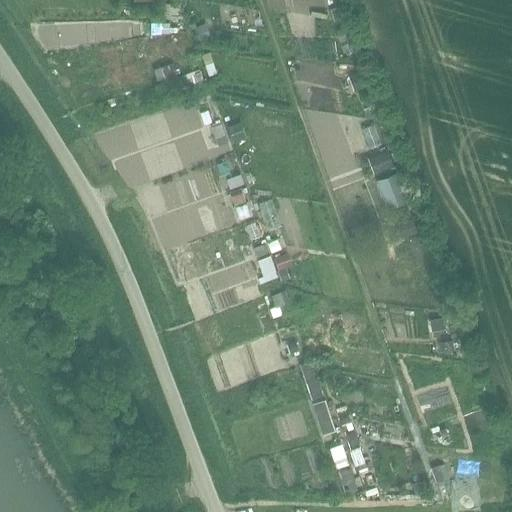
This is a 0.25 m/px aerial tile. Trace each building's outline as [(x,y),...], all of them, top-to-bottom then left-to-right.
[(169,23),(151,23),(151,34),(161,34),(169,33),(169,23)] [(206,23),(194,28),(199,41),(211,37),(206,23)] [(173,63),(154,70),(158,82),(165,79),(176,75),(177,75),(173,63)] [(363,71),(352,75),(357,90),(368,86),(363,71)] [(181,90),(181,89),(177,77),(176,75),(165,79),(170,94),(181,90)] [(241,122),(228,126),(234,143),(247,138),(241,122)] [(222,124),(212,127),(219,146),(229,143),(222,124)] [(388,151),(370,158),(374,169),(375,173),(393,166),(388,151)] [(242,174),(226,179),(230,190),(245,184),(242,174)] [(377,181),(388,210),(407,203),(396,174),(377,181)] [(411,219),(399,223),(404,237),(417,232),(417,231),(412,218),(411,219)] [(288,253),(274,258),(278,269),(292,264),(288,253)] [(259,260),(258,260),(264,276),(276,271),(271,256),(259,260)] [(279,270),(278,270),(281,280),(290,277),(286,268),(279,270)] [(276,272),(259,279),(259,280),(260,283),(277,277),(276,272)] [(273,295),(272,295),(276,307),(290,302),(286,291),(273,295)] [(443,318),(431,320),(432,331),(443,330),(444,329),(443,318)] [(316,331),(304,335),(312,358),(324,354),(316,331)] [(453,340),(439,343),(439,344),(440,352),(454,349),(453,340)] [(288,344),(287,344),(290,353),(299,350),(296,341),(288,344)] [(300,365),(311,399),(312,399),(324,395),(312,361),(300,365)] [(325,400),(313,404),(323,435),(335,431),(325,400)] [(348,417),(340,420),(344,431),(345,431),(352,428),(348,417)] [(360,445),(350,449),(356,466),(366,462),(360,445)] [(351,468),(338,472),(345,493),(358,489),(351,468)]
